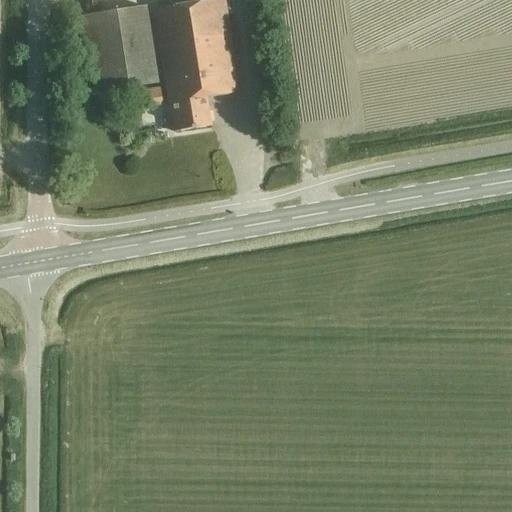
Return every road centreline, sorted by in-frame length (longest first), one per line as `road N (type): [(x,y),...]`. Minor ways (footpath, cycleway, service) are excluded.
road 1 (secondary): [(33,263),(511,182)]
road 2 (unclassified): [(33,263),(40,0)]
road 3 (unclassified): [(29,511),(33,263)]
